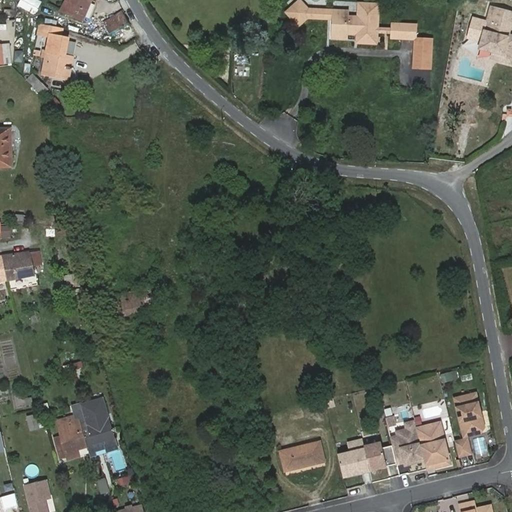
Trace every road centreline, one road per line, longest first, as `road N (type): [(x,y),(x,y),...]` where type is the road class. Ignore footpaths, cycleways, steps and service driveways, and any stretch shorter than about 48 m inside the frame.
road 1 (unclassified): [(134,0),(187,69),(297,155),(450,185)]
road 2 (unclassified): [(450,185),(476,244),(511,432)]
road 3 (residential): [(511,471),(391,498)]
